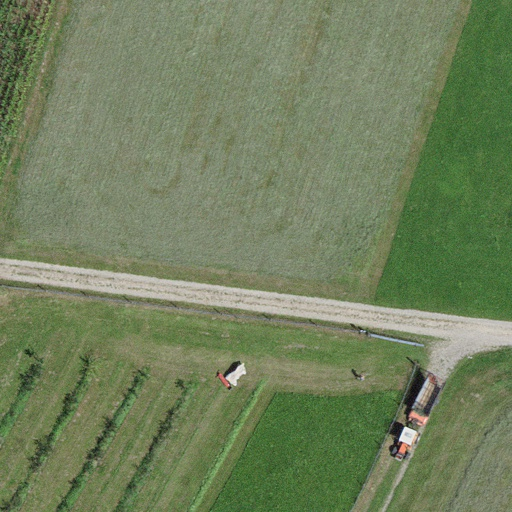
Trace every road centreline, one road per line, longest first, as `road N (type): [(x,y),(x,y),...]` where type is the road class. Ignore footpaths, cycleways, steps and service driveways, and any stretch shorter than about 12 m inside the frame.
road 1 (track): [(511,341),(0,276)]
road 2 (track): [(485,339),(436,396),(373,511)]
